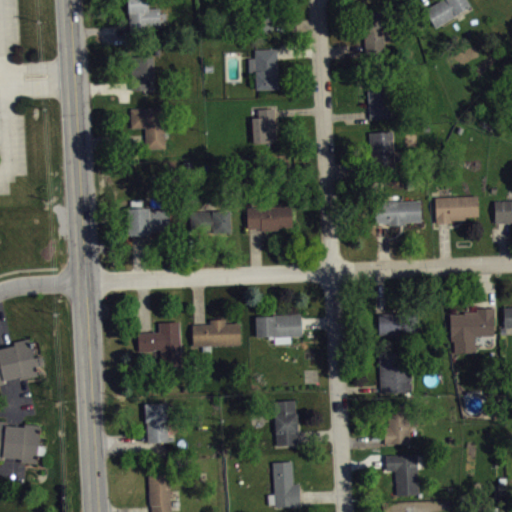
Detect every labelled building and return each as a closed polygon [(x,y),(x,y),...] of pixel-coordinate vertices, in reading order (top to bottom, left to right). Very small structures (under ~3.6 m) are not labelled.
[(127,0),(128,12),(129,12),(129,27),(130,40),(151,39),(150,26),(159,26),(159,21),(165,21),(165,12),(159,13),(159,7),(148,8),(147,0),(127,0)] [(251,0),(253,33),(274,32),(273,24),(272,0),(251,0)] [(435,28),(470,5),(466,0),(440,0),(423,10),(435,28)] [(363,13),(365,50),(365,57),(384,56),(382,12),(363,13)] [(254,49),(254,57),(248,57),(248,72),(255,72),(255,89),(277,88),(277,53),(276,48),(254,49)] [(131,89),(131,84),(130,56),(152,55),(153,80),(147,80),(147,89),(131,89)] [(369,118),(390,117),(387,78),(366,79),(368,114),(369,118)] [(131,127),(130,108),(162,106),(165,147),(146,149),(146,139),(145,126),(131,127)] [(257,108),(258,117),(251,117),(252,142),(276,141),(274,110),(274,108),(257,108)] [(369,131),(371,163),(371,168),(395,167),(392,130),(369,131)] [(435,195),(436,221),(443,221),(451,221),(451,218),(465,217),(465,215),(478,214),(477,193),(435,195)] [(511,197),(494,198),(494,221),(503,220),(511,220),(511,197)] [(374,221),(374,200),(419,198),(420,219),(404,220),(405,222),(388,223),(388,220),(382,221),(374,221)] [(246,207),(247,227),(254,227),(260,227),(260,229),(279,229),(279,226),(292,226),(291,205),(246,207)] [(128,235),(127,208),(148,208),(148,210),(169,209),(169,230),(150,231),(150,234),(137,234),(128,235)] [(190,211),(190,233),(195,232),(229,232),(229,210),(190,211)] [(503,304),(511,304),(511,323),(503,324),(503,304)] [(449,312),(463,311),(463,309),(476,309),(476,306),(484,305),(492,305),(493,333),(474,334),(474,351),(454,351),(454,338),(450,338),(449,312)] [(378,311),(381,311),(417,309),(418,329),(403,330),(403,332),(379,333),(378,311)] [(255,313),(300,311),(301,321),(301,333),(256,335),(255,313)] [(192,322),(199,321),(209,321),(209,317),(225,316),(225,321),(239,320),(240,342),(192,343),(192,322)] [(137,331),(144,330),(159,330),(158,320),(178,319),(181,366),(161,367),(160,348),(138,349),(137,331)] [(0,382),(1,382),(5,381),(5,378),(11,376),(21,374),(22,377),(26,376),(38,374),(36,364),(43,363),(41,353),(33,355),(29,336),(16,339),(12,340),(13,343),(7,345),(0,346),(0,382)] [(378,351),(400,350),(400,363),(410,362),(411,388),(380,389),(380,386),(378,351)] [(273,398),(296,397),(298,435),(298,442),(275,443),(273,398)] [(147,441),(147,437),(147,422),(145,422),(144,401),(166,400),(168,440),(147,441)] [(387,402),(408,401),(409,440),(383,441),(383,437),(383,425),(388,425),(387,402)] [(0,418),(0,457),(2,458),(3,456),(3,454),(11,455),(21,456),(20,458),(20,460),(35,462),(40,423),(23,421),(23,423),(22,425),(12,424),(6,423),(6,421),(6,419),(0,418)] [(385,453),(416,451),(418,492),(396,493),(395,468),(385,468),(385,460),(385,453)] [(272,460),(293,459),(294,481),(299,481),(299,495),(300,502),(274,503),(272,460)] [(148,473),(150,503),(152,503),(152,507),(153,511),(171,511),(168,471),(148,473)]
